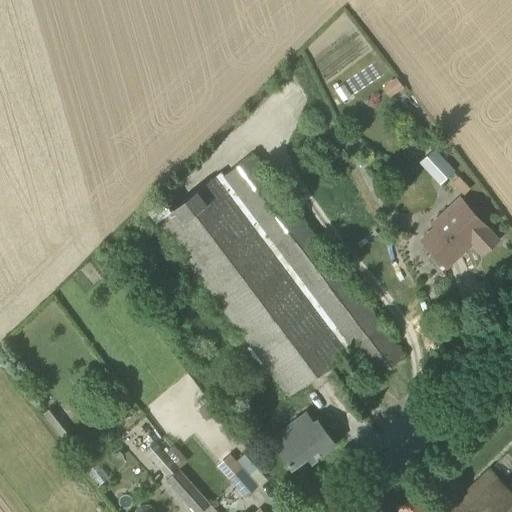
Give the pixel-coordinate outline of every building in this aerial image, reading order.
[(387,85),(383,89),(391,98),(395,95),(405,87),(397,77),(387,85)] [(426,159),(447,181),(450,178),(455,173),(445,162),(435,151),(426,159)] [(405,356),(252,154),(224,175),(376,378),(405,356)] [(346,350),(216,175),(169,211),(160,199),(148,209),(290,395),(347,352),(346,350)] [(439,265),(444,263),(471,238),(484,252),(498,239),(464,201),(452,212),(448,208),(432,223),(436,227),(423,239),(433,250),(430,255),(439,265)] [(314,423),(307,413),(273,438),(292,466),(308,454),(313,459),(335,443),(318,420),(314,423)] [(195,511),(201,511),(211,504),(151,435),(145,440),(151,446),(146,451),(168,477),(166,479),(195,511)] [(167,451),(180,464),(188,457),(174,443),(167,451)] [(246,497),(259,485),(242,467),(229,479),(246,497)] [(511,511),(511,490),(490,469),(479,478),(479,479),(471,487),(445,511),(511,511)] [(412,492),(397,508),(400,511),(415,511),(424,504),(412,492)]
